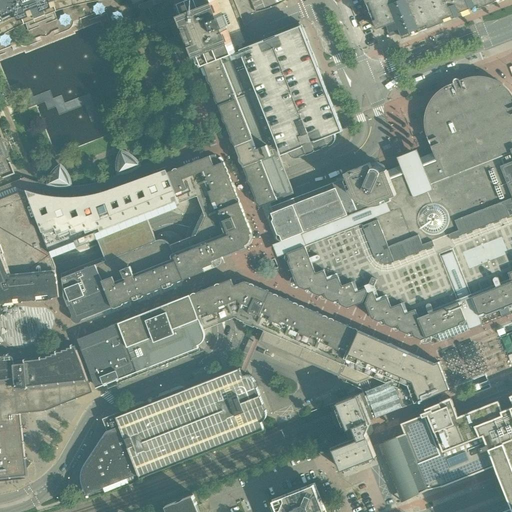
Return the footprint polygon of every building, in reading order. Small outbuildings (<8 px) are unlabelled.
[(152,0),(0,0),(0,24),(3,23),(16,16),(19,15),(21,20),(32,15),(32,14),(37,12),(43,10),(43,11),(55,6),(53,2),(56,1),(58,0),(134,0),(136,3),(141,1),(142,4),(152,0)] [(248,46),(240,26),(238,21),(228,25),(224,15),(234,11),(230,0),(186,0),(178,3),(182,13),(181,13),(186,25),(194,43),(193,44),(198,55),(202,64),(248,46)] [(286,0),(285,0),(250,0),(256,12),(266,10),(277,5),(286,0)] [(365,0),(370,11),(369,12),(369,13),(371,12),(374,20),(377,28),(375,28),(376,29),(385,26),(389,36),(401,32),(404,40),(405,39),(404,38),(420,31),(420,33),(422,33),(421,31),(436,25),(437,26),(438,26),(438,24),(453,18),(454,19),(455,18),(462,15),(470,11),(471,13),(472,13),(472,11),(487,5),(488,6),(489,6),(488,4),(499,0),(365,0)] [(339,121),(317,67),(301,26),(278,35),(277,35),(254,44),(250,45),(248,46),(202,64),(202,65),(203,65),(203,66),(219,106),(235,146),(243,167),(251,187),(255,197),(259,207),(267,204),(294,193),(288,179),(279,155),(289,151),(292,156),(294,157),(300,157),(330,145),(331,144),(335,141),(335,133),(342,130),(342,129),(339,121)] [(306,193),(295,197),(292,198),(291,199),(275,205),(269,207),(269,208),(270,210),(271,213),(269,214),(280,241),(281,240),(286,238),(295,235),(300,248),(296,250),(287,253),(289,258),(288,261),(294,276),(298,286),(306,289),(310,287),(312,292),(320,295),(324,293),(326,298),(334,301),(338,300),(340,304),(348,308),(363,301),(363,300),(366,301),(365,302),(371,318),(379,321),(383,319),(385,324),(393,327),(398,325),(399,330),(407,333),(411,331),(413,336),(421,339),(431,336),(446,329),(453,326),(459,324),(460,321),(465,319),(479,314),(484,312),(486,313),(479,316),(480,317),(483,325),(510,314),(507,306),(507,305),(511,303),(511,94),(509,91),(505,86),(500,82),(494,79),(488,77),(482,76),(476,76),(469,77),(463,79),(459,80),(459,79),(453,81),(454,82),(450,84),(444,87),(439,90),(434,95),(431,100),(428,105),(426,111),(424,118),(424,124),(425,130),(427,136),(434,153),(416,160),(419,168),(409,172),(406,164),(388,171),(388,170),(383,172),(382,170),(373,167),(371,162),(369,162),(348,171),(346,171),(348,176),(306,193)] [(6,155),(0,139),(0,176),(10,172),(9,171),(10,171),(6,160),(8,160),(6,155)] [(0,303),(1,303),(2,303),(3,303),(5,304),(6,302),(20,301),(22,302),(23,301),(27,300),(44,298),(50,298),(52,299),(53,297),(59,297),(59,296),(59,295),(58,284),(57,279),(57,276),(56,268),(56,266),(51,254),(67,247),(77,243),(78,246),(85,243),(84,241),(88,240),(88,239),(97,235),(120,226),(147,216),(180,203),(197,196),(202,208),(203,211),(191,236),(182,240),(170,244),(169,243),(168,242),(168,241),(166,240),(164,239),(163,239),(162,239),(160,239),(158,239),(157,240),(106,260),(82,270),(77,272),(74,273),(69,275),(62,277),(62,282),(63,292),(64,295),(64,296),(68,306),(69,306),(72,315),(71,316),(71,318),(72,319),(72,321),(74,322),(75,323),(81,338),(79,338),(78,339),(79,342),(87,361),(87,362),(94,381),(95,383),(97,387),(138,371),(148,367),(199,347),(198,344),(200,343),(202,342),(203,341),(204,339),(205,337),(205,335),(205,333),(204,331),(204,330),(235,317),(242,320),(244,321),(243,322),(254,327),(254,326),(255,326),(259,328),(260,328),(264,330),(261,335),(259,341),(289,354),(320,367),(327,370),(358,384),(384,373),(386,372),(398,378),(366,391),(376,417),(403,407),(422,399),(426,398),(437,394),(449,389),(444,376),(444,374),(439,361),(436,362),(434,363),(422,358),(419,357),(270,292),(248,283),(248,280),(245,279),(242,278),(236,280),(232,282),(231,279),(225,281),(190,295),(184,279),(224,263),(225,263),(228,262),(234,259),(231,254),(231,253),(246,247),(248,246),(249,245),(250,245),(251,244),(251,243),(252,241),(252,239),(253,237),(253,235),(252,233),(251,230),(248,222),(244,212),(224,163),(224,161),(223,160),(223,159),(222,159),(222,158),(221,157),(220,157),(218,158),(216,157),(215,155),(214,155),(213,155),(212,155),(211,155),(210,155),(177,168),(173,170),(168,172),(162,157),(139,166),(138,165),(139,164),(140,164),(137,161),(136,160),(133,158),(133,157),(132,157),(130,155),(129,155),(127,154),(126,153),(125,153),(122,151),(120,154),(119,158),(119,159),(118,161),(118,163),(118,165),(118,168),(118,169),(119,173),(119,174),(108,178),(104,180),(101,181),(97,182),(93,183),(89,184),(85,184),(82,185),(78,185),(74,186),(70,186),(70,185),(70,183),(70,182),(70,181),(69,180),(69,179),(69,178),(68,176),(67,174),(66,172),(65,171),(65,170),(64,169),(63,168),(62,167),(61,166),(60,166),(59,167),(58,168),(57,169),(56,169),(55,171),(54,172),(53,173),(53,174),(52,174),(51,176),(51,177),(50,180),(49,183),(49,184),(45,183),(42,183),(39,182),(36,181),(32,180),(29,179),(27,178),(24,177),(21,178),(28,196),(18,192),(0,199),(0,303)] [(147,216),(97,235),(102,248),(106,260),(157,240),(152,229),(147,216)] [(0,478),(28,476),(27,468),(31,463),(25,458),(20,413),(46,410),(47,410),(93,392),(75,345),(71,345),(71,346),(66,347),(67,348),(61,349),(61,350),(56,351),(56,352),(51,353),(51,354),(46,355),(46,356),(40,357),(40,358),(25,359),(14,360),(14,358),(13,356),(10,355),(0,355),(0,478)] [(261,421),(265,418),(266,417),(266,416),(266,411),(256,386),(254,379),(245,374),(243,375),(240,368),(185,389),(184,386),(183,386),(180,385),(159,394),(158,396),(153,398),(152,398),(148,400),(143,402),(140,401),(122,408),(121,411),(103,418),(108,431),(106,435),(86,464),(84,468),(83,472),(82,477),(83,481),(84,486),(87,493),(87,494),(139,473),(141,477),(263,429),(260,422),(261,421)] [(372,429),(369,421),(358,393),(330,404),(341,431),(353,427),(357,436),(358,435),(359,438),(332,448),(341,469),(376,456),(368,435),(370,434),(372,429)] [(511,511),(511,394),(510,396),(511,400),(511,410),(509,412),(507,413),(505,410),(502,410),(498,400),(461,415),(457,413),(451,398),(426,408),(428,413),(401,423),(405,433),(378,444),(401,502),(427,489),(429,491),(441,486),(492,466),(494,473),(495,475),(496,478),(496,482),(498,487),(501,494),(504,497),(505,499),(508,509),(504,510),(499,511),(511,511)] [(324,511),(325,511),(324,510),(320,499),(320,497),(319,497),(316,491),(313,492),(308,490),(307,487),(301,489),(300,488),(299,490),(288,494),(286,494),(286,495),(273,500),(277,511),(324,511)]
